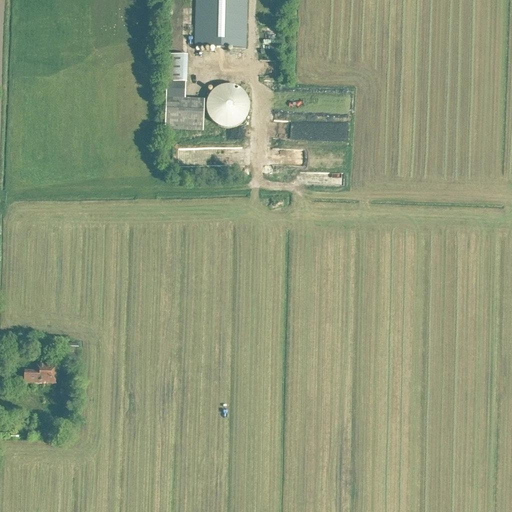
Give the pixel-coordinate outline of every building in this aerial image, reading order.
[(196,0),(195,48),(245,50),(246,0),(196,0)] [(187,57),(167,57),(167,84),(176,84),(186,85),(187,57)] [(186,100),(186,85),(176,84),(167,84),(166,100),(186,100)] [(230,113),(219,109),(215,122),(242,131),(255,95),(231,87),(227,98),(234,100),(230,113)] [(166,100),(165,99),(164,131),(203,132),(204,101),(186,100),(166,100)] [(61,369),(76,370),(78,346),(63,345),(61,369)] [(25,372),(24,384),(55,385),(56,365),(36,365),(36,373),(25,372)]
